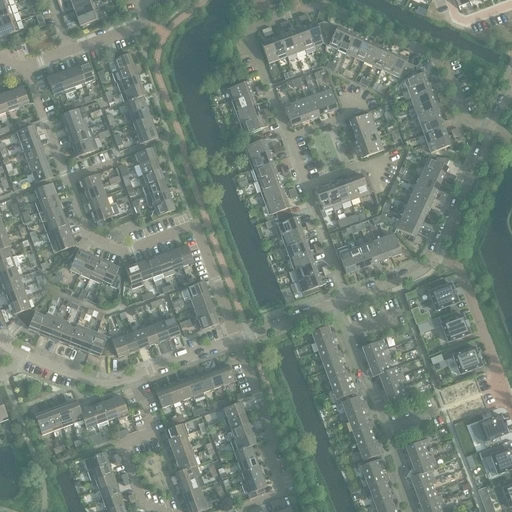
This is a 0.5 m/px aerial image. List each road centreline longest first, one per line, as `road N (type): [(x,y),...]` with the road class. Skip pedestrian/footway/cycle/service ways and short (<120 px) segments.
road 1 (residential): [(287,137),(248,31),(323,4),(439,57),(464,117),(491,131)]
road 2 (residential): [(236,339),(196,226),(127,251),(88,235),(68,179)]
road 3 (residential): [(409,511),(396,479),(400,467),(334,305)]
road 4 (residential): [(236,339),(276,440),(270,454),(284,493),(234,511)]
road 5 (residential): [(434,255),(459,268),(511,409)]
road 6 (residential): [(158,511),(143,506),(121,445),(154,433),(132,377)]
road 7 (residential): [(434,255),(491,131)]
road 8 (residential): [(346,300),(305,185)]
road 9 (residential): [(68,179),(25,66)]
